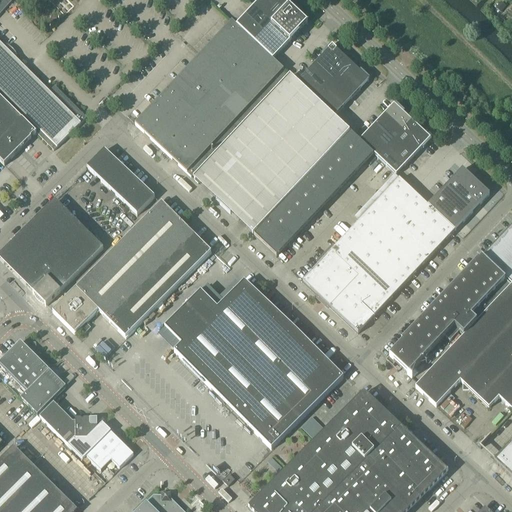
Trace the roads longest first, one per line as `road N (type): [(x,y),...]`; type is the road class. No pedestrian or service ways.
road 1 (unclassified): [(360,364),(112,133)]
road 2 (tertiary): [(511,177),(324,0)]
road 3 (unclassified): [(360,364),(511,199)]
road 4 (unclassified): [(164,454),(34,323),(19,321)]
road 5 (unclassified): [(480,477),(360,364)]
road 6 (unclassified): [(0,243),(112,133)]
